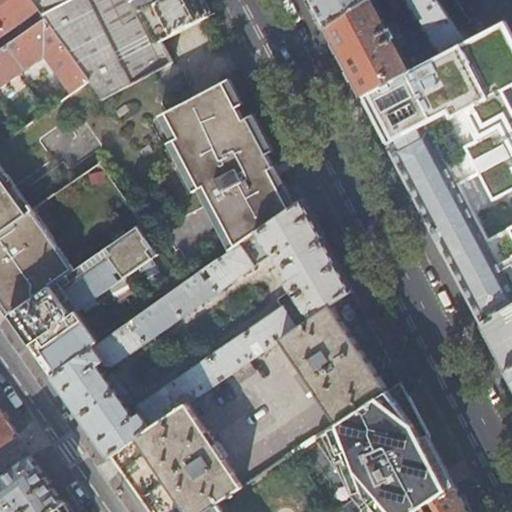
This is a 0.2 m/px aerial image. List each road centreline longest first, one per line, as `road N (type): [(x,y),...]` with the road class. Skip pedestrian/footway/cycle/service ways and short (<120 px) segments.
road 1 (primary): [(256,0),(511,488)]
road 2 (unknown): [(337,154),(511,57)]
